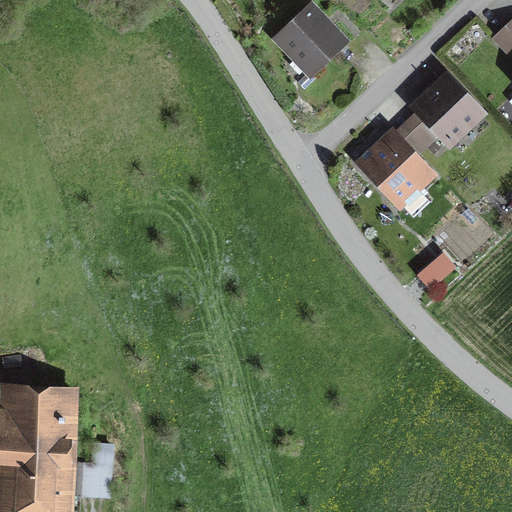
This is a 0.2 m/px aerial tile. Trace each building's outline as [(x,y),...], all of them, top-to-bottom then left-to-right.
[(272,35),(310,77),(349,43),(311,0),(272,35)] [(511,32),(496,49),(511,64),(511,32)] [(412,116),(453,156),(490,119),(450,78),(412,116)] [(359,172),(405,219),(442,184),(396,136),(359,172)] [(444,246),(418,270),(431,285),(457,261),(444,246)] [(72,511),(76,394),(1,391),(1,415),(0,415),(0,511),(72,511)]
